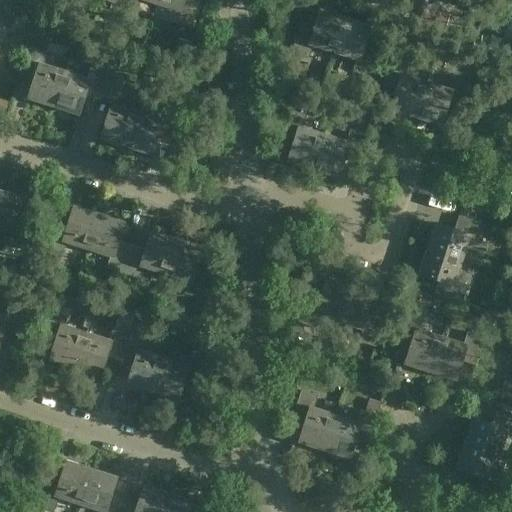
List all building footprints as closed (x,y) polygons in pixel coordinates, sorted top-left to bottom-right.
[(156,0),(156,3),(178,10),(174,22),(191,27),(199,0),(156,0)] [(405,0),(404,4),(423,10),(419,23),(447,33),(453,16),(441,12),(444,0),(405,0)] [(0,21),(8,24),(14,8),(0,3),(0,21)] [(315,28),(301,24),(292,51),(309,57),(313,45),(335,52),(346,17),(321,9),(315,28)] [(365,44),(371,25),(346,17),(335,52),(357,59),(353,71),(370,76),(379,49),(365,44)] [(511,39),(503,37),(498,54),(511,58),(511,39)] [(192,42),(179,38),(171,63),(180,66),(184,67),(192,42)] [(34,78),(28,97),(54,105),(65,71),(43,63),(46,51),(29,46),(20,74),(34,78)] [(396,89),(390,108),(416,116),(427,81),(406,75),(410,62),(392,57),(383,85),(396,89)] [(79,114),(85,95),(99,99),(108,71),(90,66),(86,77),(65,71),(54,105),(79,114)] [(112,103),(101,137),(126,146),(138,111),(116,104),(125,77),(108,71),(99,99),(112,103)] [(441,124),(447,105),(460,110),(469,81),(453,76),(449,88),(427,81),(416,116),(441,124)] [(0,113),(5,115),(9,103),(0,100),(0,113)] [(152,154),(154,145),(158,134),(171,139),(180,111),(163,106),(159,118),(138,111),(126,146),(152,154)] [(295,141),(294,145),(289,160),(314,168),(325,133),(304,126),(307,114),(290,109),(281,137),(295,141)] [(339,177),(345,157),(358,162),(367,134),(351,129),(347,140),(325,133),(314,168),(339,177)] [(16,216),(22,197),(0,189),(0,228),(7,230),(3,243),(20,248),(29,220),(16,216)] [(503,214),(511,216),(511,200),(508,199),(503,214)] [(62,254),(66,241),(89,248),(100,213),(74,205),(68,224),(54,220),(45,248),(62,254)] [(126,221),(100,213),(89,248),(111,255),(107,267),(124,273),(133,245),(119,240),(126,221)] [(435,222),(427,247),(463,259),(470,237),(482,241),(487,224),(460,215),(455,229),(435,222)] [(152,230),(146,249),(133,245),(124,273),(141,278),(144,266),(166,273),(177,238),(152,230)] [(196,265),(203,246),(177,238),(166,273),(188,280),(184,292),(201,297),(210,270),(196,265)] [(463,259),(427,247),(419,273),(438,279),(434,293),(462,301),(467,284),(456,281),(463,259)] [(298,321),(315,327),(319,315),(341,321),(352,286),(326,278),(320,297),(307,293),(298,321)] [(363,328),(359,340),(376,345),(385,317),(371,313),(377,293),(352,286),(341,321),(363,328)] [(0,342),(4,331),(17,335),(26,307),(9,301),(5,313),(0,311),(0,342)] [(57,339),(50,359),(76,367),(87,331),(65,325),(69,312),(52,307),(43,335),(57,339)] [(411,344),(405,363),(431,371),(442,335),(420,329),(423,317),(406,311),(398,339),(411,344)] [(108,338),(87,331),(76,367),(101,375),(107,356),(121,360),(130,332),(112,326),(108,338)] [(464,342),(442,335),(431,371),(456,379),(462,360),(476,364),(485,336),(467,330),(464,342)] [(146,337),(130,332),(121,360),(134,365),(128,384),(153,392),(164,356),(143,349),(146,337)] [(186,363),(164,356),(153,392),(178,400),(184,380),(198,385),(207,357),(190,351),(186,363)] [(511,371),(508,370),(502,387),(511,389),(511,371)] [(306,422),(300,441),(325,449),(336,414),(314,407),(318,395),(302,389),(293,418),(306,422)] [(350,457),(356,438),(369,442),(378,414),(362,409),(358,421),(336,414),(325,449),(350,457)] [(473,416),(465,441),(501,453),(508,431),(511,432),(511,413),(496,409),(492,422),(473,416)] [(500,496),(505,479),(494,475),(501,453),(465,441),(457,466),(476,473),(472,487),(500,496)] [(59,497),(81,504),(92,468),(67,460),(60,479),(47,475),(38,503),(55,509),(59,497)] [(118,476),(92,468),(81,504),(103,511),(102,511),(121,511),(125,500),(112,496),(118,476)] [(138,504),(125,500),(121,511),(163,511),(170,493),(145,485),(138,504)] [(191,511),(195,501),(170,493),(163,511),(191,511)]
